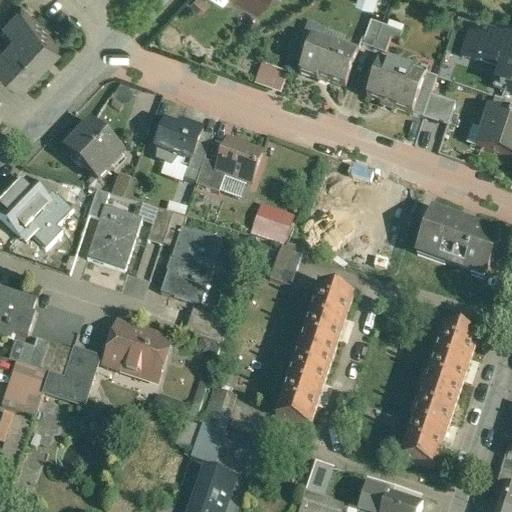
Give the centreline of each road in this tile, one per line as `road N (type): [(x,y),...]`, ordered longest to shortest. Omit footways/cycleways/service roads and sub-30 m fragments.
road 1 (residential): [(117,39),(150,71),(511,204)]
road 2 (residential): [(452,511),(511,337)]
road 3 (residential): [(117,39),(0,162)]
